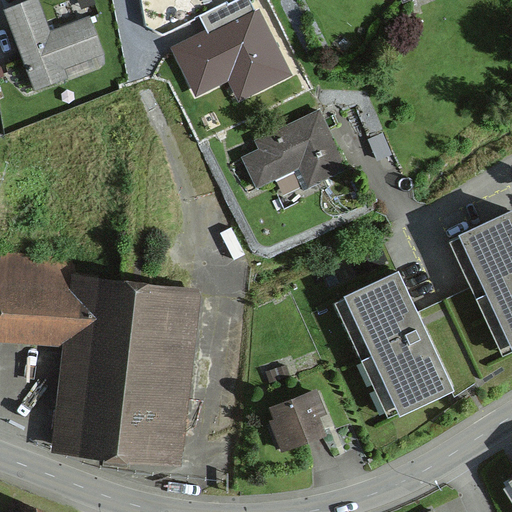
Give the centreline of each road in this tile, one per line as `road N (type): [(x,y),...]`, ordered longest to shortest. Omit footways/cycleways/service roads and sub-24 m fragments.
road 1 (residential): [(220,274),(199,458),(177,511)]
road 2 (track): [(143,72),(220,274)]
road 3 (tertiary): [(0,458),(171,511)]
road 4 (tertiary): [(297,511),(382,492),(455,454)]
